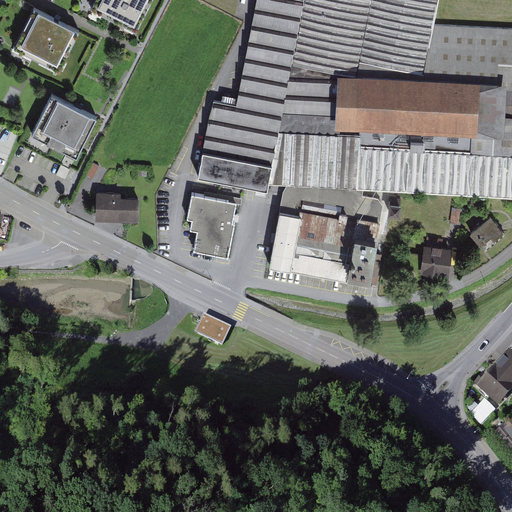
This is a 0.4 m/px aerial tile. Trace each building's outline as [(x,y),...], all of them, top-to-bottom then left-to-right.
[(148,0),(96,0),(94,4),(115,15),(136,25),(148,0)] [(265,187),(285,188),(276,242),(271,267),(271,268),(373,285),(374,285),(392,192),(511,197),(511,116),(507,117),(508,90),(511,90),(511,29),(435,26),(440,0),(258,0),(240,93),(215,103),(200,178),(265,187)] [(57,22),(36,11),(19,45),(61,66),(78,32),(57,22)] [(95,119),(54,98),(36,131),(78,153),(95,119)] [(69,168),(60,164),(55,174),(64,178),(69,168)] [(98,193),(97,217),(137,218),(138,199),(119,198),(119,193),(98,193)] [(241,200),(193,193),(188,224),(200,225),(197,249),(233,255),(241,200)] [(493,215),(472,233),(486,250),(507,232),(493,215)] [(453,248),(425,245),(423,272),(450,275),(453,248)] [(234,326),(206,314),(197,335),(225,347),(234,326)] [(511,394),(511,349),(478,382),(501,405),(511,394)] [(511,423),(497,436),(511,453),(511,423)]
